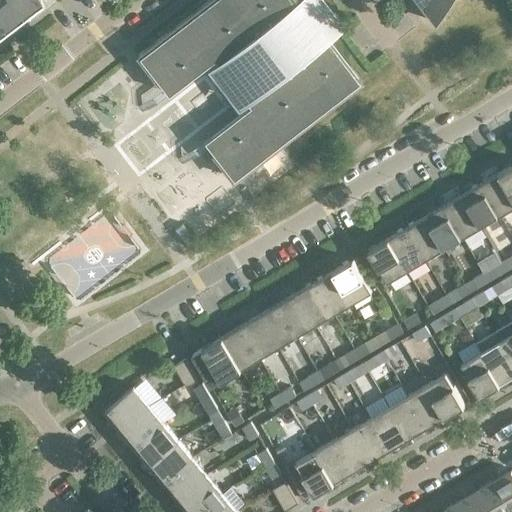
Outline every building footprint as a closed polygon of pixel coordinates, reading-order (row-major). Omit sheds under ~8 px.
[(24,17),(10,0),(0,0),(0,23),(6,31),(24,17)] [(10,0),(24,17),(43,2),(41,0),(10,0)] [(209,54),(231,81),(333,2),(332,0),(331,0),(209,0),(138,55),(163,89),(209,54)] [(417,0),(434,22),(449,0),(417,0)] [(334,3),(333,2),(231,81),(252,109),(206,145),(232,178),(359,80),(327,39),(339,30),(331,20),(332,19),(333,18),(334,16),(335,15),(336,14),(336,12),(336,10),(336,8),(336,7),(335,4),(334,3)] [(511,164),(500,172),(511,192),(511,164)] [(511,207),(511,192),(500,172),(481,183),(500,214),(511,207)] [(500,214),(481,183),(462,194),(481,226),(500,214)] [(481,226),(462,194),(444,205),(463,237),(481,226)] [(463,237),(444,205),(425,216),(444,248),(463,237)] [(444,248),(425,216),(407,227),(426,259),(444,248)] [(426,259),(407,227),(388,238),(407,270),(426,259)] [(407,270),(388,238),(369,249),(388,281),(407,270)] [(353,258),(334,270),(353,302),(372,290),(353,258)] [(494,266),(484,272),(489,280),(499,274),(494,266)] [(353,302),(334,270),(315,281),(334,313),(353,302)] [(489,280),(484,272),(473,278),(478,286),(489,280)] [(511,285),(511,276),(511,274),(500,280),(505,289),(511,285)] [(334,313),(315,281),(297,292),(315,324),(334,313)] [(457,288),(446,294),(452,302),(462,296),(457,288)] [(489,299),(484,290),(474,296),(479,305),(489,299)] [(315,324),(297,292),(278,303),(297,335),(315,324)] [(452,302),(446,294),(436,300),(441,308),(452,302)] [(479,305),(474,296),(463,302),(468,311),(479,305)] [(468,311),(463,302),(455,307),(460,316),(468,311)] [(297,335),(278,303),(259,314),(278,346),(297,335)] [(416,313),(404,320),(408,328),(421,320),(416,313)] [(278,346),(259,314),(241,325),(260,357),(278,346)] [(448,322),(443,314),(430,322),(435,330),(448,322)] [(403,331),(398,323),(386,331),(390,339),(403,331)] [(260,357),(241,325),(222,336),(241,368),(260,357)] [(425,325),(412,332),(417,340),(430,333),(425,325)] [(511,332),(500,340),(511,361),(511,332)] [(241,368),(222,336),(192,354),(211,386),(241,368)] [(511,375),(511,361),(500,340),(481,351),(500,383),(511,375)] [(365,342),(355,348),(360,357),(370,350),(365,342)] [(397,353),(392,344),(382,351),(387,359),(397,353)] [(360,357),(355,348),(345,354),(350,363),(360,357)] [(387,359),(382,351),(372,357),(377,365),(387,359)] [(500,383),(481,351),(461,363),(480,395),(500,383)] [(200,379),(187,357),(173,365),(186,387),(200,379)] [(328,364),(318,370),(323,379),(333,373),(328,364)] [(360,375),(355,367),(345,373),(350,381),(360,375)] [(323,379),(318,370),(307,376),(312,385),(323,379)] [(446,372),(427,383),(445,415),(465,404),(446,372)] [(350,381),(345,373),(334,379),(340,387),(350,381)] [(210,396),(202,383),(194,388),(201,401),(210,396)] [(445,415),(427,383),(408,394),(427,426),(445,415)] [(109,419),(118,430),(149,403),(134,385),(105,409),(112,417),(109,419)] [(291,386),(281,392),(286,401),(296,395),(291,386)] [(323,397),(318,389),(308,395),(313,403),(323,397)] [(286,401),(281,392),(270,398),(275,407),(286,401)] [(427,426),(408,394),(389,405),(408,437),(427,426)] [(313,403),(308,395),(297,401),(302,409),(313,403)] [(217,408),(210,396),(201,401),(209,413),(217,408)] [(164,421),(149,403),(118,430),(126,440),(129,437),(135,445),(164,421)] [(408,437),(389,405),(371,416),(390,448),(408,437)] [(240,411),(229,417),(234,426),(245,419),(240,411)] [(390,448),(371,416),(352,427),(371,459),(390,448)] [(232,433),(224,420),(216,425),(223,438),(232,433)] [(178,438),(164,421),(135,445),(141,452),(138,454),(147,465),(178,438)] [(251,422),(242,427),(250,439),(258,434),(251,422)] [(371,459),(352,427),(334,438),(353,470),(371,459)] [(193,456),(178,438),(147,465),(155,475),(158,473),(164,480),(193,456)] [(353,470),(334,438),(315,450),(334,481),(353,470)] [(274,460),(266,448),(258,453),(265,465),(274,460)] [(334,481),(315,450),(285,467),(304,499),(334,481)] [(207,474),(193,456),(164,480),(170,487),(167,489),(176,500),(207,474)] [(281,473),(274,460),(265,465),(273,478),(281,473)] [(511,469),(494,479),(511,509),(511,469)] [(196,511),(222,491),(207,474),(176,500),(184,510),(187,508),(190,511),(196,511)] [(511,511),(511,509),(494,479),(478,489),(491,511),(511,511)] [(299,502),(286,481),(272,489),(285,510),(299,502)] [(491,511),(478,489),(461,499),(468,511),(491,511)] [(232,511),(236,509),(222,491),(196,511),(232,511)] [(468,511),(461,499),(445,509),(446,511),(468,511)]
